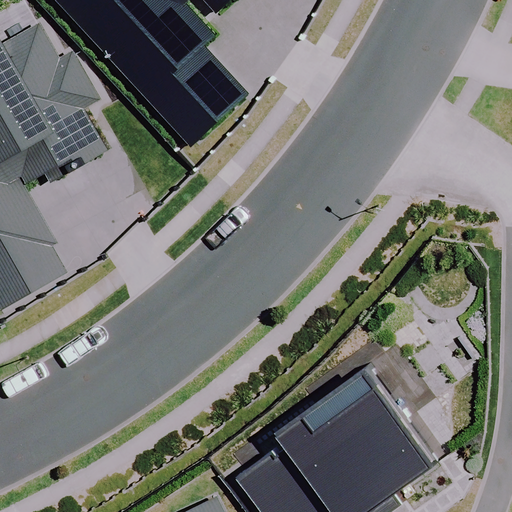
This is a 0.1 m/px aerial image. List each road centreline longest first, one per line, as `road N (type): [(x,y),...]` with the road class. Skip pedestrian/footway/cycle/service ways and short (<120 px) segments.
road 1 (tertiary): [(385,85),(287,213),(155,336),(0,427)]
road 2 (residential): [(511,187),(385,85)]
road 3 (residential): [(487,511),(511,393)]
